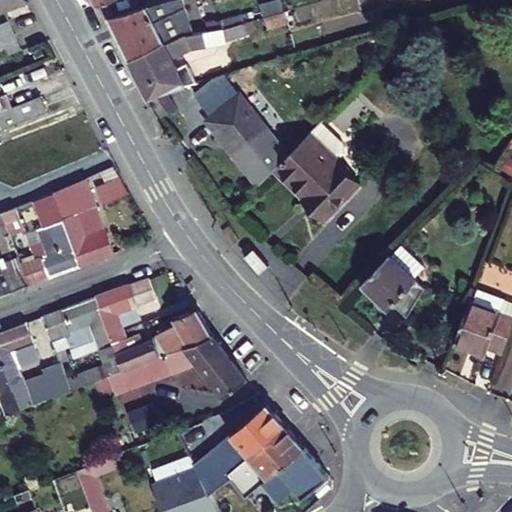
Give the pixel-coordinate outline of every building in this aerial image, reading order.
[(0,0),(0,13),(17,6),(15,0),(0,0)] [(233,0),(168,0),(173,15),(234,0),(233,0)] [(234,0),(173,15),(177,25),(223,19),(239,18),(234,0)] [(120,50),(155,35),(138,1),(101,11),(120,50)] [(223,19),(177,25),(155,35),(120,50),(140,93),(152,89),(191,78),(181,57),(169,62),(165,55),(186,47),(182,38),(218,33),(218,29),(224,28),(223,19)] [(0,60),(11,57),(5,42),(0,43),(0,60)] [(149,108),(159,102),(152,89),(140,93),(138,93),(149,108)] [(272,137),(238,90),(204,115),(239,160),(272,137)] [(0,133),(36,120),(30,105),(0,116),(0,133)] [(299,205),(337,165),(303,132),(269,167),(298,195),(293,200),(299,205)] [(313,218),(351,178),(337,165),(299,205),(313,218)] [(42,188),(72,264),(105,252),(97,231),(96,231),(74,176),(42,188)] [(118,191),(110,178),(87,191),(95,204),(118,191)] [(27,232),(36,256),(14,265),(22,283),(72,264),(42,188),(23,196),(36,229),(27,232)] [(20,225),(10,201),(0,205),(0,228),(2,233),(20,225)] [(416,266),(426,255),(402,233),(363,274),(390,297),(396,292),(405,302),(424,274),(416,266)] [(0,291),(22,283),(14,265),(0,270),(0,291)] [(494,302),(499,290),(471,279),(460,307),(451,331),(479,343),(484,335),(496,340),(508,308),(494,302)] [(142,305),(133,283),(80,303),(107,375),(135,364),(128,345),(108,353),(103,342),(108,340),(106,334),(126,327),(121,313),(142,305)] [(107,375),(80,303),(30,321),(40,346),(74,334),(92,381),(107,375)] [(200,340),(185,316),(159,324),(162,331),(145,343),(155,357),(200,340)] [(21,352),(12,327),(0,331),(0,403),(4,414),(19,408),(1,360),(21,352)] [(219,401),(238,387),(200,340),(155,357),(145,361),(152,376),(186,363),(219,401)] [(275,432),(257,410),(204,455),(222,476),(275,432)] [(239,497),(293,452),(275,432),(222,476),(226,481),(231,487),(239,497)] [(293,505),(319,484),(293,452),(239,497),(231,487),(213,502),(220,511),(244,511),(270,491),(277,485),(283,493),(293,505)] [(188,466),(191,472),(203,499),(226,481),(222,476),(204,455),(188,466)] [(93,466),(61,479),(65,487),(78,482),(96,475),(93,466)] [(191,472),(139,493),(146,511),(209,511),(203,499),(191,472)] [(65,487),(74,511),(89,511),(78,482),(65,487)] [(277,485),(270,491),(276,499),(283,493),(277,485)]
